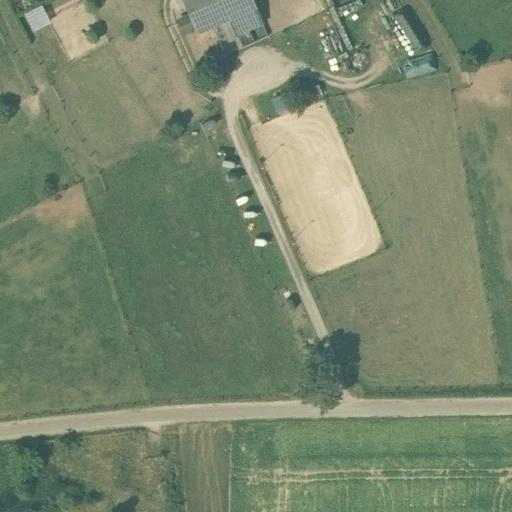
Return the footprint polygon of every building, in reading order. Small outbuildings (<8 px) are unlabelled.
[(182,0),(191,17),(196,29),(196,31),(255,5),(252,0),(182,0)] [(35,29),(53,20),(44,3),(26,13),(35,29)] [(191,17),(177,23),(183,35),(196,29),(191,17)] [(398,44),(421,32),(413,19),(390,31),(398,44)] [(409,54),(418,74),(437,66),(428,46),(409,54)] [(276,98),(281,111),(297,105),(293,92),(276,98)]
